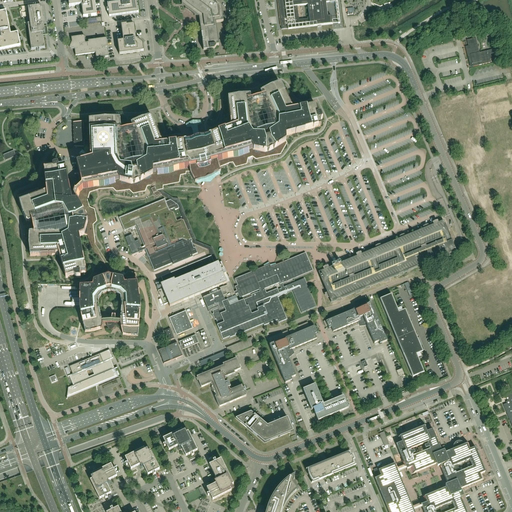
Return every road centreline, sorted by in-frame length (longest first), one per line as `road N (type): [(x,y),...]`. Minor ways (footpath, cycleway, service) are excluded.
road 1 (tertiary): [(458,380),(430,295),(476,264),(482,249),(410,74),(391,56)]
road 2 (tertiary): [(261,459),(458,380)]
road 3 (tertiary): [(0,103),(161,87)]
road 4 (tertiary): [(160,76),(0,93)]
road 5 (primary): [(42,435),(0,288)]
road 6 (track): [(220,177),(281,156),(291,142),(319,131),(324,117),(316,100)]
road 7 (tertiary): [(169,397),(42,435)]
road 8 (tertiary): [(46,448),(171,406)]
road 9 (unclassified): [(511,497),(458,380)]
